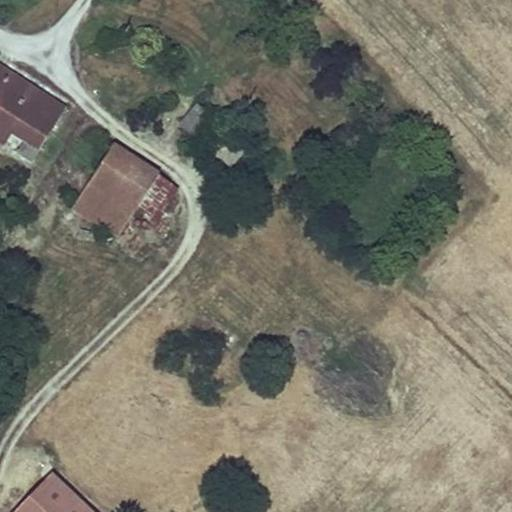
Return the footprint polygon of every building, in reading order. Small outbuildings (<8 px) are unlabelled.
[(0,143),(2,145),(10,133),(24,142),(38,151),(65,110),(0,67),(0,143)] [(201,144),(218,124),(196,105),(179,126),(201,144)] [(229,169),(243,153),(222,135),(208,151),(229,169)] [(31,162),(38,151),(24,142),(16,153),(31,162)] [(117,238),(135,211),(157,177),(112,147),(71,209),(117,238)] [(176,189),(157,177),(135,211),(154,223),(176,189)] [(87,511),(49,476),(15,511),(87,511)]
